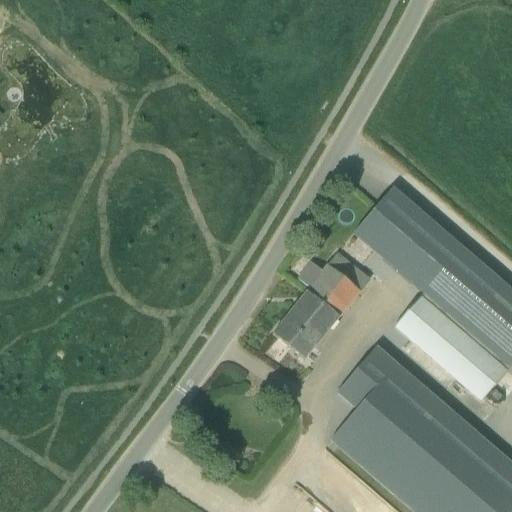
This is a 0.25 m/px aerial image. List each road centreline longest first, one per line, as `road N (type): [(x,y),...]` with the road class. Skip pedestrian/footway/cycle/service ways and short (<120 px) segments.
road 1 (unclassified): [(183,395),(270,266),(421,0)]
road 2 (unclassified): [(183,395),(95,511)]
